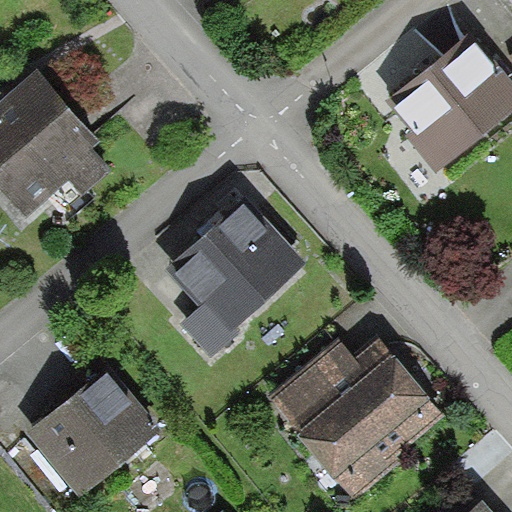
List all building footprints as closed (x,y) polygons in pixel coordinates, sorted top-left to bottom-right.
[(511,84),(467,28),(378,99),(440,177),(511,118),(511,84)] [(38,70),(0,102),(0,192),(22,218),(70,177),(82,192),(111,168),(98,152),(103,147),(38,70)] [(199,309),(182,324),(211,358),(239,334),(235,328),(308,265),(249,196),(164,268),(199,309)] [(345,339),(271,398),(357,504),(408,462),(400,452),(447,415),(382,334),(357,353),(345,339)] [(107,373),(31,432),(78,493),(154,434),(107,373)]
